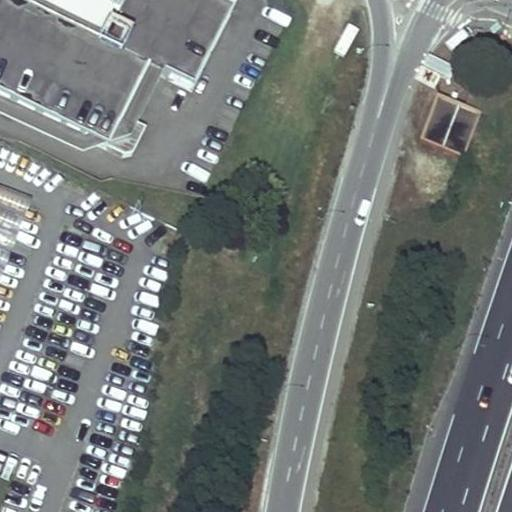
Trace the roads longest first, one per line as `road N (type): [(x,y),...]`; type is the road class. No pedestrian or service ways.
road 1 (motorway): [(370,139),(282,511)]
road 2 (motorway): [(511,322),(451,511)]
road 3 (motorway): [(442,0),(370,139)]
road 4 (motorway): [(376,0),(382,42),(370,139)]
